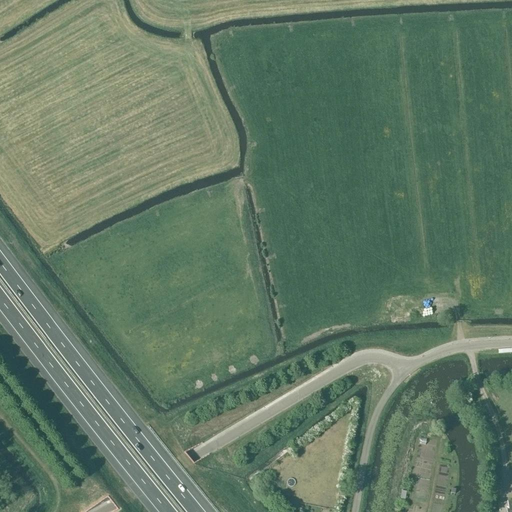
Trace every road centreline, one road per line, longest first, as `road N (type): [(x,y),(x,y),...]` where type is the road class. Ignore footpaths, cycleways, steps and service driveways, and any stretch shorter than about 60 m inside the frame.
road 1 (unclassified): [(100,511),(353,362),(373,356),(407,366)]
road 2 (motorway): [(196,511),(0,258)]
road 3 (motorway): [(0,312),(165,511)]
road 4 (unclassified): [(354,511),(370,430),(407,366)]
